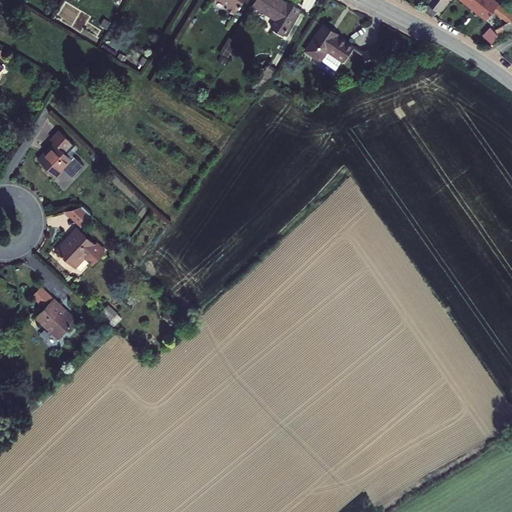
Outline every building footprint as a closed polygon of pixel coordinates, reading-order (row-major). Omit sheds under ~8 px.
[(226,10),(234,15),(243,0),(219,0),(229,5),(226,10)] [(288,1),(286,4),(280,0),(255,0),(253,5),(276,20),(271,28),(282,35),(299,8),(288,1)] [(425,0),(424,2),(427,5),(425,8),(434,15),(445,0),(463,0),(486,18),(492,10),(508,23),(490,33),(487,30),(482,35),(491,44),(496,39),(495,37),(511,26),(511,14),(507,10),(506,12),(490,0),(425,0)] [(343,61),(354,46),(323,25),(306,50),(320,60),(327,50),(343,61)] [(367,67),(382,61),(377,46),(362,52),(367,67)] [(217,61),(224,65),(227,60),(221,56),(217,61)] [(261,68),(260,70),(267,73),(273,76),(277,71),(269,65),(265,71),(261,68)] [(256,75),(268,83),(273,76),(267,73),(260,70),(256,75)] [(72,160),(66,154),(74,145),(58,130),(50,139),(55,143),(38,160),(56,177),(72,160)] [(89,156),(96,162),(99,158),(93,152),(89,156)] [(79,203),(67,213),(80,228),(92,217),(79,203)] [(93,264),(104,253),(78,228),(56,250),(74,267),(85,257),(93,264)] [(44,308),(53,298),(41,286),(31,296),(44,308)] [(58,338),(75,320),(59,304),(59,302),(54,297),(53,298),(44,308),(35,317),(58,338)] [(111,319),(117,313),(108,305),(102,312),(111,319)] [(25,402),(31,396),(23,389),(18,395),(25,402)]
